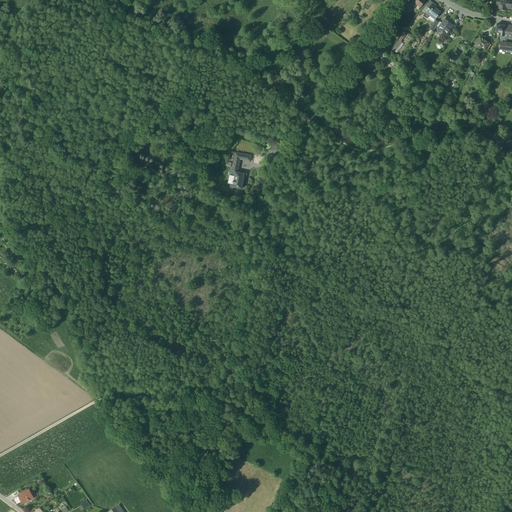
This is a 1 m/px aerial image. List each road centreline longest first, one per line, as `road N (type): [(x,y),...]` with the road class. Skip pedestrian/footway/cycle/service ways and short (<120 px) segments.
road 1 (track): [(0,181),(15,164),(124,219),(244,244)]
road 2 (track): [(0,205),(66,292),(96,401)]
road 3 (track): [(319,108),(404,0)]
